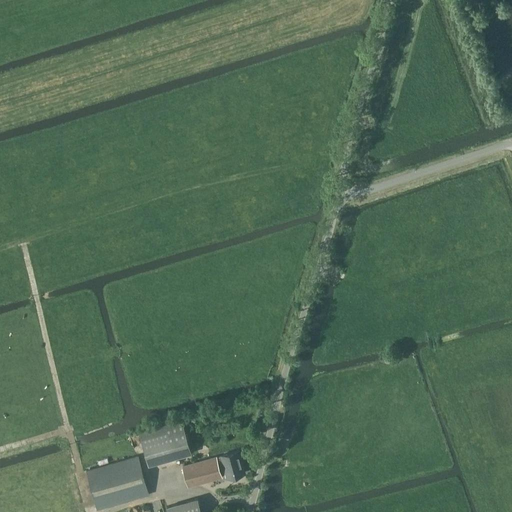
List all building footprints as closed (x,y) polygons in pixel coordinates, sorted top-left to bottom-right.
[(191,450),(188,443),(181,420),(139,432),(148,462),(191,450)] [(221,454),(220,454),(227,480),(246,475),(240,449),(221,454)] [(86,471),(97,509),(149,494),(138,456),(86,471)] [(216,456),(183,466),(189,487),(222,478),(216,456)] [(201,511),(198,499),(169,507),(167,507),(168,511),(201,511)]
